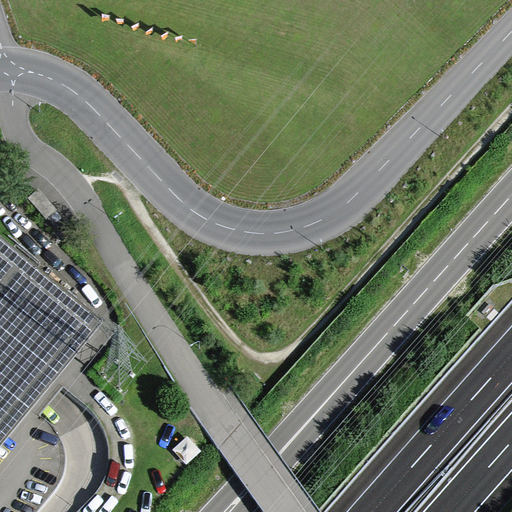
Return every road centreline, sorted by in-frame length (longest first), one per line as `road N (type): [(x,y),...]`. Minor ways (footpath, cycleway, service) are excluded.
road 1 (residential): [(13,70),(66,86),(94,106),(207,219),(229,229),(283,232),(344,208),(511,35)]
road 2 (track): [(135,150),(129,191),(165,250),(237,343),(277,356),(291,351),(511,109)]
road 3 (residential): [(231,434),(77,189),(24,140),(13,70)]
road 4 (primary): [(511,195),(313,415)]
road 5 (motorway): [(511,354),(372,511)]
road 6 (primary): [(313,415),(214,511)]
road 7 (primary): [(239,511),(313,415)]
